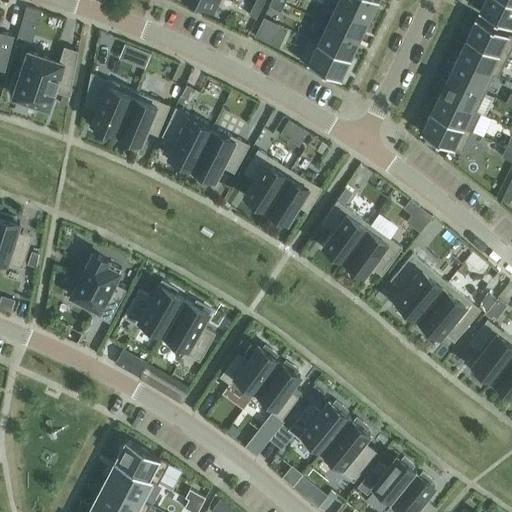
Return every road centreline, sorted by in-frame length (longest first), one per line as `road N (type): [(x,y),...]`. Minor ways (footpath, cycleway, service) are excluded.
road 1 (residential): [(301,511),(145,396),(0,325)]
road 2 (residential): [(360,145),(194,56),(43,0)]
road 3 (residential): [(511,264),(360,145)]
road 4 (residential): [(430,0),(360,145)]
